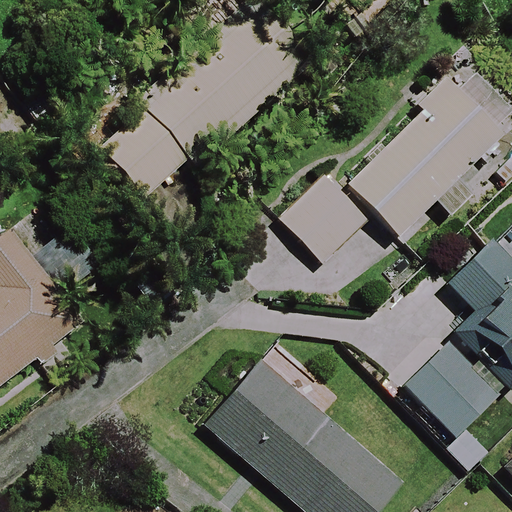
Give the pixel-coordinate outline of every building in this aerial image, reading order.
[(283,77),(228,17),(83,152),(139,212),(283,77)] [(334,176),(272,233),(311,276),(369,223),(384,240),(422,206),(438,224),(465,199),(449,182),(494,141),(440,81),(334,176)] [(511,372),(511,371),(511,222),(508,219),(482,247),(442,290),(468,314),(453,330),(393,394),(447,446),(511,377),(511,372)] [(0,387),(30,364),(84,329),(7,229),(0,235),(0,387)] [(324,406),(273,362),(261,375),(255,370),(200,433),(291,511),(385,511),(400,495),(313,419),(324,406)] [(511,454),(495,472),(511,488),(511,454)]
